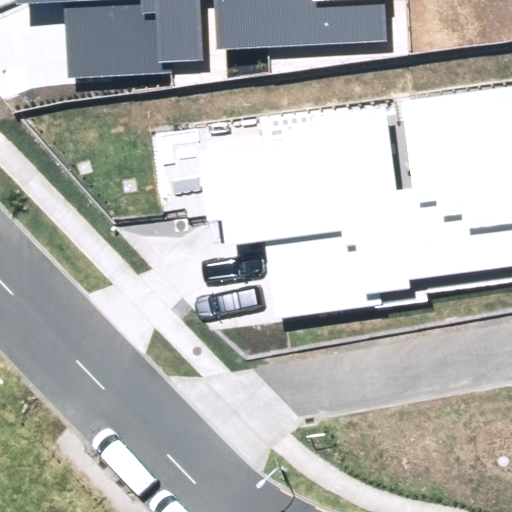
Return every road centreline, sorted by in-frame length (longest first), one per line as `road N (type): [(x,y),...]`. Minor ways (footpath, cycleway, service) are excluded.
road 1 (residential): [(169,430),(511,376)]
road 2 (residential): [(0,260),(169,430)]
road 3 (residential): [(169,430),(259,511)]
